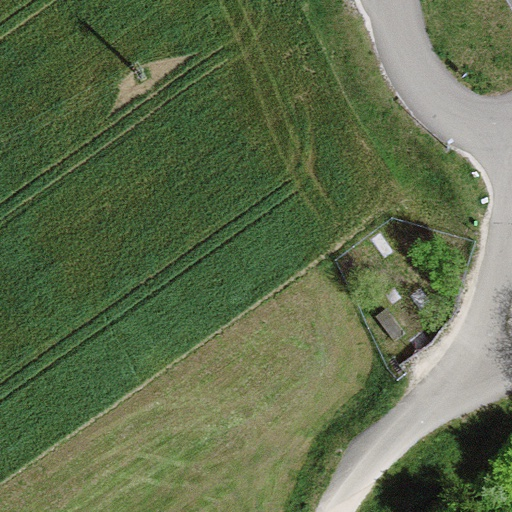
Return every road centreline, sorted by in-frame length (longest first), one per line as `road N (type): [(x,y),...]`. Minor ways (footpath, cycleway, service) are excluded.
road 1 (track): [(438,399),(486,323),(511,199)]
road 2 (residential): [(389,0),(408,64),(429,93),(477,123),(511,124)]
